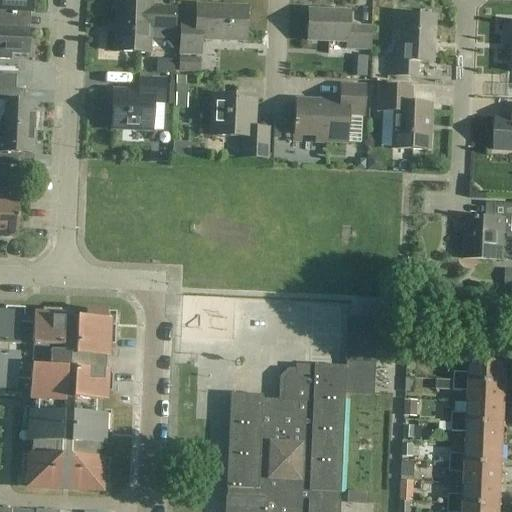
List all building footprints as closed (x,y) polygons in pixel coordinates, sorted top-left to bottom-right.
[(0,0),(0,29),(19,31),(20,13),(32,14),(32,0),(0,0)] [(174,32),(175,9),(151,8),(151,4),(117,3),(114,53),(149,55),(150,31),(174,32)] [(246,42),(247,8),(196,6),(195,23),(181,23),(179,56),(201,56),(202,40),(246,42)] [(370,51),(371,29),(349,28),(349,13),(308,11),(307,42),(347,43),(346,50),(370,51)] [(432,64),(434,17),(401,15),(399,57),(389,57),(388,77),(417,79),(417,63),(432,64)] [(511,27),(504,27),(503,45),(511,45),(511,56),(511,74),(511,73),(511,27)] [(28,31),(19,31),(0,29),(0,60),(10,61),(10,55),(27,56),(28,31)] [(0,89),(15,90),(15,76),(0,75),(0,89)] [(164,104),(165,81),(139,80),(139,93),(112,92),(111,130),(152,132),(154,104),(164,104)] [(295,129),(294,135),(294,144),(300,144),(301,139),(314,140),(313,145),(322,145),(322,142),(346,143),(347,116),(360,116),(361,87),(340,86),(340,103),(296,101),(295,123),(293,123),(292,129),(295,129)] [(392,150),(429,152),(431,106),(411,105),(411,89),(379,87),(378,112),(394,113),(392,150)] [(0,127),(33,129),(34,103),(19,103),(19,91),(0,89),(0,127)] [(267,160),(268,129),(254,129),(255,101),(237,100),(237,97),(213,96),(211,137),(243,139),(243,159),(267,160)] [(511,120),(497,120),(495,151),(511,151),(511,120)] [(32,155),(33,129),(0,127),(0,165),(12,166),(12,154),(32,155)] [(0,177),(0,237),(17,238),(19,198),(0,197),(1,192),(4,192),(5,178),(0,177)] [(511,235),(511,204),(486,204),(486,205),(494,206),(493,220),(461,218),(460,220),(465,220),(463,260),(508,262),(508,260),(503,260),(504,235),(511,235)] [(105,369),(103,369),(104,349),(114,349),(115,328),(105,328),(106,313),(84,312),(84,322),(62,321),(63,311),(42,310),(41,320),(24,319),(24,309),(3,308),(3,318),(0,317),(0,396),(20,398),(21,388),(33,389),(33,409),(23,408),(22,429),(32,430),(30,456),(21,456),(20,477),(29,478),(29,487),(98,490),(99,481),(108,481),(109,460),(99,460),(101,433),(110,433),(111,412),(102,412),(102,394),(112,395),(113,378),(113,377),(112,375),(111,374),(110,373),(109,371),(108,371),(107,370),(105,369)] [(407,355),(418,355),(419,344),(407,343),(407,355)] [(453,383),(507,385),(507,384),(506,384),(507,364),(470,362),(470,374),(454,373),(453,383)] [(345,401),(344,401),(345,397),(346,369),(314,368),(296,367),(295,375),(290,374),(283,380),(282,403),(262,401),(262,397),(230,395),(225,489),(228,489),(227,498),(225,498),(224,511),(339,511),(340,503),(338,503),(339,494),(340,494),(345,401)] [(406,371),(406,381),(416,381),(417,371),(406,371)] [(419,381),(416,381),(406,381),(405,400),(418,401),(419,381)] [(468,404),(505,405),(506,385),(507,385),(453,383),(453,392),(469,393),(468,404)] [(404,418),(416,419),(417,402),(405,402),(404,418)] [(451,423),(505,425),(506,425),(504,425),(505,405),(468,404),(468,415),(452,414),(451,423)] [(466,444),(503,446),(504,426),(505,426),(505,425),(451,423),(451,432),(467,433),(466,444)] [(404,427),(403,440),(414,440),(415,428),(404,427)] [(449,464),(504,467),(504,466),(502,466),(503,446),(466,444),(466,455),(450,455),(449,464)] [(465,485),(501,487),(502,467),(504,467),(449,464),(449,473),(465,474),(465,485)] [(448,505),(502,507),(502,506),(500,506),(501,487),(465,485),(464,496),(448,495),(448,505)] [(367,505),(367,495),(348,494),(347,504),(367,505)]
